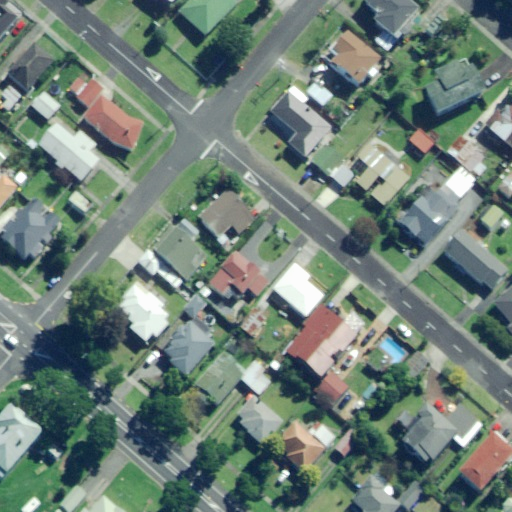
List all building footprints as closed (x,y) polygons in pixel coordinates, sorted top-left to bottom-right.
[(0,0),(0,43),(21,18),(0,0)] [(160,0),(170,9),(178,0),(160,0)] [(238,3),(234,0),(199,0),(194,6),(190,3),(178,15),(205,40),(238,3)] [(419,16),(400,0),(367,0),(362,7),(378,20),(372,26),(382,35),(374,44),(386,55),(394,45),(419,16)] [(451,35),(444,28),(436,37),(443,44),(451,35)] [(381,63),(347,35),(332,54),(324,48),(318,56),(358,90),(368,78),(372,82),(377,76),(372,73),(381,63)] [(52,64),(32,48),(7,78),(26,95),(52,64)] [(484,96),(467,62),(434,78),(439,87),(424,94),(437,120),(484,96)] [(99,100),(104,93),(91,82),(87,87),(77,79),(66,93),(90,112),(81,122),(112,146),(132,154),(142,126),(125,121),(99,100)] [(21,99),(8,89),(1,97),(7,102),(1,109),(8,114),(21,99)] [(321,141),(330,131),(301,108),(307,101),(293,89),(270,116),(296,138),(287,148),(300,159),(341,193),(351,181),(338,170),(345,161),(321,141)] [(59,110),(42,94),(30,107),(47,123),(59,110)] [(511,109),(505,103),(483,128),(511,152),(511,109)] [(37,149),(57,166),(54,169),(59,174),(62,170),(81,186),(99,165),(88,156),(95,148),(80,135),(73,142),(56,128),(37,149)] [(433,146),(419,134),(410,144),(424,157),(433,146)] [(484,156),(460,137),(446,154),(478,181),(487,170),(478,163),(484,156)] [(409,182),(369,148),(348,172),(360,182),(356,187),(384,211),(409,182)] [(460,201),(460,202),(476,183),(458,168),(442,187),(433,198),(429,195),(400,230),(424,250),(458,209),(455,206),(460,201)] [(511,198),(511,175),(498,193),(509,202),(511,198)] [(0,209),(17,192),(3,180),(0,182),(0,209)] [(255,223),(228,193),(198,220),(217,242),(231,229),(238,237),(255,223)] [(91,209),(75,194),(67,203),(84,217),(91,209)] [(0,232),(0,234),(5,239),(1,243),(24,263),(29,257),(34,262),(42,252),(38,247),(41,243),(47,248),(51,243),(47,240),(60,224),(31,199),(14,219),(18,223),(14,228),(8,223),(0,232)] [(503,217),(494,209),(481,224),(491,232),(503,217)] [(184,222),(174,233),(172,230),(152,253),(149,251),(137,264),(153,277),(156,273),(178,293),(186,284),(202,266),(195,260),(199,255),(189,246),(198,235),(184,222)] [(508,275),(462,236),(444,257),(490,296),(508,275)] [(251,270),(236,257),(209,287),(227,304),(236,294),(242,299),(249,292),(257,300),(269,287),(251,270)] [(323,301),(293,272),(272,293),(302,323),(323,301)] [(155,341),(171,324),(157,312),(160,309),(136,287),(115,311),(134,328),(129,332),(144,346),(152,338),(155,341)] [(511,292),(494,310),(510,327),(506,332),(511,338),(511,292)] [(205,307),(195,298),(183,311),(193,321),(205,307)] [(267,320),(255,310),(239,330),(251,340),(267,320)] [(356,339),(321,310),(283,354),(320,385),(332,370),(327,366),(334,358),(337,361),(356,339)] [(158,351),(170,361),(166,365),(186,382),(214,348),(193,330),(183,322),(158,351)] [(393,358),(380,347),(364,367),(378,377),(393,358)] [(233,362),(224,354),(193,388),(199,394),(194,400),(204,408),(209,402),(216,408),(241,379),(228,367),(233,362)] [(428,365),(416,354),(400,372),(412,383),(428,365)] [(265,370),(256,362),(240,382),(259,398),(270,386),(260,377),(265,370)] [(348,391),(332,377),(316,396),(332,409),(348,391)] [(282,426),(253,399),(236,417),(243,423),(239,428),(262,449),(282,426)] [(446,426),(425,408),(416,419),(422,424),(401,447),(427,469),(452,441),(463,451),(482,429),(460,410),(446,426)] [(41,435),(10,409),(0,420),(0,480),(2,482),(41,435)] [(303,477),(322,452),(331,442),(318,431),(309,441),(295,429),(274,452),(303,477)] [(359,441),(349,433),(333,450),(343,459),(359,441)] [(511,460),(511,455),(493,439),(458,479),(479,498),(511,460)] [(68,458),(53,446),(47,453),(62,465),(68,458)] [(62,471),(55,464),(43,476),(51,483),(62,471)] [(378,486),(370,479),(360,492),(362,494),(353,506),(359,511),(393,511),(397,508),(387,501),(394,492),(381,482),(378,486)] [(408,511),(425,492),(415,483),(397,504),(406,511),(408,511)] [(72,511),(86,496),(76,488),(59,508),(63,511),(72,511)] [(442,511),(425,498),(412,511),(442,511)] [(116,511),(102,500),(92,511),(88,511),(84,509),(81,511),(116,511)] [(511,511),(511,504),(511,503),(503,511),(511,511)]
